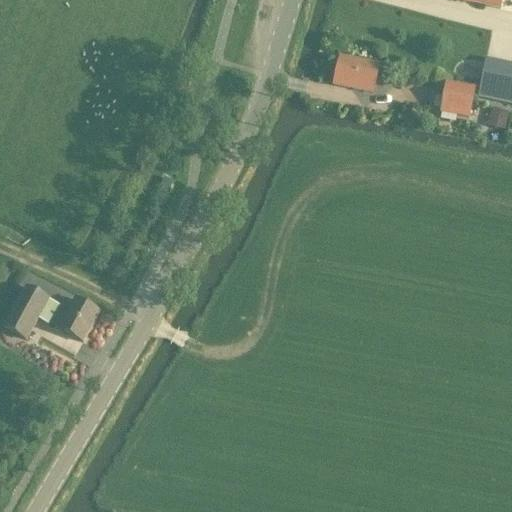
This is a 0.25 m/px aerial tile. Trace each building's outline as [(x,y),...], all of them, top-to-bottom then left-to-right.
[(502,0),(455,0),(456,1),(500,11),(502,0)] [(334,86),(373,94),(378,67),(339,59),(334,86)] [(511,69),(485,64),(478,99),(511,105),(511,69)] [(447,86),(441,116),(468,122),(474,92),(447,86)] [(492,111),(489,124),(505,128),(508,115),(492,111)] [(32,293),(10,333),(28,343),(40,321),(49,326),(83,344),(99,315),(75,301),(66,317),(57,312),(59,308),(50,303),(32,293)]
